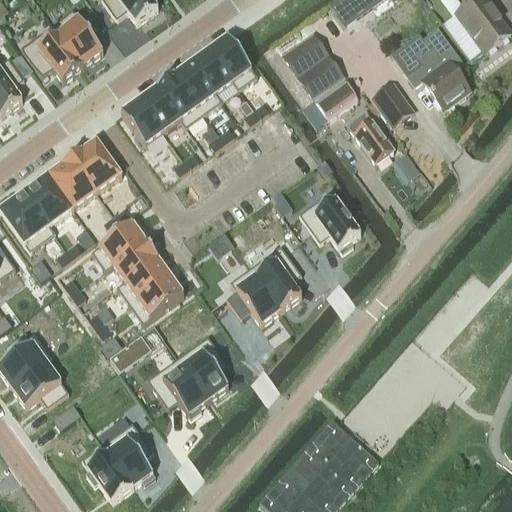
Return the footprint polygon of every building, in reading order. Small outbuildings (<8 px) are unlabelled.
[(105,0),(100,4),(116,26),(127,18),(137,31),(158,16),(146,0),(105,0)] [(357,0),(348,7),(355,15),(360,16),(371,8),(378,2),(381,0),(357,0)] [(484,60),(510,41),(482,2),(456,21),(484,60)] [(72,17),(52,31),(83,74),(84,74),(84,73),(103,59),(93,46),(104,38),(89,17),(78,25),(72,17)] [(52,31),(20,54),(42,83),(53,75),(63,89),(83,74),(52,31)] [(470,100),(454,79),(464,72),(437,36),(408,57),(418,72),(404,82),(413,95),(421,89),(443,119),(470,100)] [(312,42),(283,62),(313,104),(341,84),(312,42)] [(228,44),(209,57),(232,90),(238,98),(257,84),(243,65),(246,63),(239,53),(236,55),(228,44)] [(209,57),(193,69),(216,102),(232,90),(209,57)] [(0,122),(1,123),(22,108),(13,95),(24,87),(8,65),(0,70),(0,122)] [(193,69),(174,82),(203,123),(222,110),(216,102),(193,69)] [(174,82),(156,94),(157,94),(180,128),(185,136),(203,123),(174,82)] [(313,108),(327,128),(358,105),(343,85),(313,108)] [(372,107),(392,134),(413,119),(393,92),(372,107)] [(157,94),(139,107),(162,141),(180,128),(157,94)] [(139,107),(121,120),(121,121),(144,153),(162,141),(139,107)] [(263,111),(253,118),(259,126),(269,119),(263,111)] [(253,118),(244,125),(249,133),(259,126),(253,118)] [(375,172),(394,158),(365,120),(347,133),(375,172)] [(228,136),(218,143),(224,152),(234,145),(228,136)] [(218,143),(208,150),(214,159),(224,152),(218,143)] [(82,158),(71,166),(96,200),(119,184),(119,185),(122,183),(120,181),(119,181),(97,150),(98,150),(96,147),(93,149),(94,150),(82,158)] [(404,159),(394,167),(405,183),(412,184),(419,179),(404,159)] [(193,162),(183,168),(189,177),(199,170),(193,162)] [(48,181),(47,182),(73,218),(74,217),(74,216),(96,200),(71,166),(61,173),(49,182),(48,181)] [(331,177),(324,167),(316,173),(323,183),(331,177)] [(183,168),(173,175),(179,184),(189,177),(183,168)] [(47,184),(25,199),(49,234),(71,218),(72,219),(73,218),(47,182),(46,183),(47,184)] [(1,215),(0,215),(0,218),(0,219),(1,219),(23,250),(22,250),(24,253),(25,253),(30,260),(55,242),(49,234),(25,199),(1,216),(1,215)] [(330,199),(298,222),(319,251),(329,244),(341,261),(353,253),(350,249),(360,242),(330,199)] [(123,217),(113,224),(119,232),(129,225),(123,217)] [(113,224),(103,231),(109,239),(119,232),(113,224)] [(132,230),(91,260),(105,279),(113,273),(146,250),(145,249),(132,230)] [(146,250),(113,273),(124,289),(158,266),(146,250)] [(75,251),(66,258),(72,266),(81,259),(75,251)] [(280,253),(250,275),(280,319),(301,304),(291,290),(301,283),(280,253)] [(0,287),(15,276),(0,254),(0,287)] [(66,258),(56,265),(62,273),(72,266),(66,258)] [(124,289),(116,295),(129,313),(171,284),(158,266),(124,289)] [(236,299),(226,306),(240,326),(251,319),(260,333),(280,319),(250,275),(230,290),(236,299)] [(171,284),(129,313),(142,332),(183,302),(171,284)] [(71,287),(63,293),(70,302),(78,297),(71,287)] [(78,297),(70,302),(77,312),(85,306),(78,297)] [(97,322),(88,328),(95,338),(104,332),(97,322)] [(4,324),(0,326),(0,342),(11,334),(4,324)] [(104,332),(95,338),(96,338),(102,347),(111,342),(104,332)] [(11,365),(0,373),(0,379),(12,396),(47,371),(25,340),(4,355),(11,365)] [(141,343),(109,365),(120,380),(151,357),(141,343)] [(208,344),(177,366),(208,409),(228,394),(218,380),(228,373),(208,344)] [(177,366),(147,388),(168,417),(178,410),(190,427),(201,419),(199,415),(208,409),(177,366)] [(47,371),(12,396),(26,416),(40,406),(47,416),(69,401),(47,371)] [(73,413),(53,427),(60,437),(80,423),(73,413)] [(267,499),(259,509),(263,511),(337,511),(378,466),(364,453),(361,450),(356,446),(353,444),(332,425),(267,499)] [(132,431),(102,452),(133,495),(141,489),(144,492),(155,484),(143,467),(153,460),(132,431)] [(102,452),(81,467),(89,479),(85,481),(94,494),(99,491),(112,511),(133,495),(102,452)]
